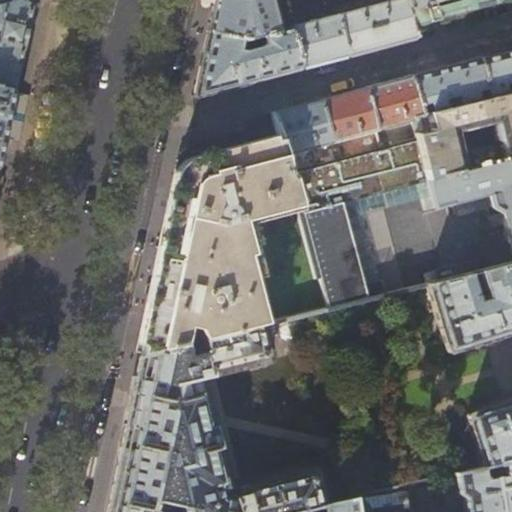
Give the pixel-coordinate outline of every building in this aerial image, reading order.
[(0,0),(0,88),(12,91),(20,50),(22,42),(29,7),(22,0),(0,0)] [(279,31),(270,0),(215,0),(214,4),(213,9),(208,32),(241,40),(244,40),(262,36),(279,31)] [(412,26),(407,7),(405,0),(391,0),(335,15),(346,56),(384,46),(415,38),(412,26)] [(432,0),(407,7),(412,26),(462,13),(508,0),(432,0)] [(290,27),(290,28),(300,69),(323,63),(346,56),(335,15),(290,27)] [(290,28),(279,31),(262,36),(264,42),(258,47),(244,51),(239,49),(241,40),(208,32),(202,61),(195,97),(267,78),(300,69),(290,28)] [(511,49),(507,51),(478,59),(485,88),(488,99),(511,93),(511,49)] [(442,68),(409,77),(417,105),(428,102),(430,113),(444,110),(441,99),(456,95),(459,106),(478,102),(475,91),(485,88),(478,59),(442,68)] [(386,83),(363,89),(375,130),(412,120),(412,117),(419,115),(417,105),(409,77),(386,83)] [(11,92),(12,91),(0,88),(0,144),(3,132),(4,125),(11,92)] [(341,95),(318,101),(329,142),(375,130),(363,89),(341,95)] [(15,127),(22,94),(11,92),(4,125),(15,127)] [(511,93),(488,99),(478,102),(459,106),(444,110),(430,113),(419,115),(412,117),(412,120),(416,138),(423,167),(434,165),(437,175),(451,172),(452,173),(475,168),(470,150),(461,153),(455,132),(493,122),(502,161),(511,158),(511,93)] [(272,113),(280,139),(290,173),(307,168),(303,149),(329,142),(318,101),(300,105),(272,113)] [(299,204),(290,173),(280,139),(247,148),(242,133),(236,134),(185,149),(183,152),(168,220),(148,313),(139,355),(181,344),(201,339),(259,324),(285,318),(273,270),(267,272),(253,215),(299,204)] [(342,202),(425,179),(429,198),(441,195),(444,203),(486,192),(489,206),(498,210),(500,210),(511,258),(511,158),(502,161),(489,164),(481,166),(475,168),(452,173),(451,172),(437,175),(426,178),(423,167),(416,138),(307,168),(290,173),(299,204),(327,307),(366,298),(342,202)] [(481,166),(489,164),(487,156),(479,158),(481,166)] [(444,203),(441,195),(429,198),(432,207),(444,204),(444,203)] [(473,270),(480,269),(477,259),(448,267),(450,276),(464,273),(473,270)] [(511,400),(465,416),(480,467),(490,464),(511,459),(511,260),(480,269),(473,270),(483,299),(474,302),(464,273),(450,276),(423,283),(445,353),(511,333),(511,400)] [(259,324),(201,339),(204,353),(184,358),(181,344),(139,355),(133,385),(108,502),(105,511),(293,511),(320,505),(313,473),(309,470),(238,487),(237,487),(236,488),(236,490),(236,491),(237,496),(230,498),(221,497),(219,491),(226,489),(204,403),(200,404),(194,380),(264,363),(268,358),(259,324)] [(511,511),(511,459),(490,464),(497,511),(511,511)] [(497,511),(490,464),(480,467),(452,473),(455,494),(459,497),(461,497),(463,511),(497,511)] [(412,491),(415,511),(423,511),(420,490),(412,491)] [(323,511),(352,511),(350,498),(322,505),(323,511)]
